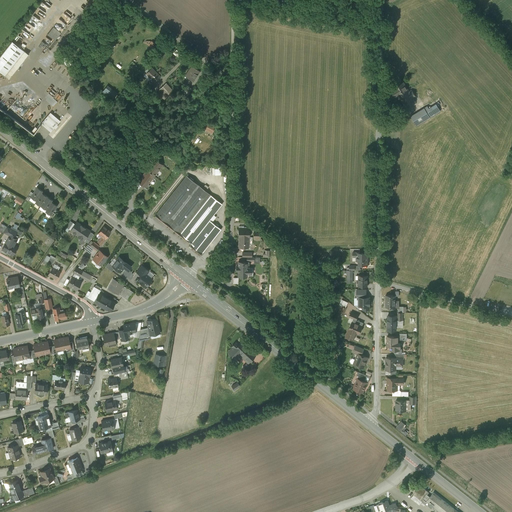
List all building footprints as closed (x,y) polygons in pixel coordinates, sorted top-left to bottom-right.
[(76,14),(67,7),(40,43),(48,49),(76,14)] [(12,42),(0,56),(0,72),(4,76),(5,75),(5,76),(20,56),(24,59),(28,54),(12,42)] [(178,49),(174,53),(180,58),(183,54),(178,49)] [(192,66),(185,76),(192,81),(197,74),(196,74),(198,70),(192,66)] [(156,73),(151,69),(149,71),(147,73),(146,73),(151,78),(151,79),(154,82),(160,76),(156,73)] [(409,92),(403,82),(394,88),(391,90),(396,97),(398,95),(406,108),(415,102),(413,98),(409,92)] [(171,89),(166,83),(159,89),(166,97),(171,89)] [(130,107),(126,104),(123,106),(124,107),(119,112),(123,115),(130,107)] [(427,106),(411,116),(416,125),(433,115),(427,106)] [(50,112),(41,123),(51,132),(54,128),(55,129),(58,126),(57,125),(60,121),(50,112)] [(216,126),(206,121),(202,128),(212,133),(216,126)] [(155,159),(138,181),(145,186),(162,165),(155,159)] [(186,176),(155,215),(190,243),(189,245),(201,254),(221,229),(212,222),(209,220),(213,215),(222,204),(186,176)] [(33,193),(31,197),(36,200),(41,192),(42,191),(37,187),(33,193)] [(36,200),(35,202),(41,206),(47,196),(41,192),(36,200)] [(47,196),(41,206),(46,209),(51,202),(53,200),(47,196)] [(46,209),(45,211),(50,215),(51,215),(53,212),(57,205),(51,202),(46,209)] [(76,222),(71,230),(76,233),(81,225),(76,222)] [(90,231),(81,225),(76,233),(75,234),(78,236),(79,239),(82,238),(84,240),(85,238),(90,231)] [(20,231),(13,227),(12,226),(10,229),(17,232),(15,235),(17,236),(20,231)] [(111,232),(103,226),(98,233),(102,236),(97,242),(101,244),(111,232)] [(10,229),(7,227),(4,232),(10,236),(14,238),(14,237),(15,235),(17,232),(10,229)] [(248,228),(238,228),(238,237),(239,237),(238,247),(248,247),(248,237),(248,236),(249,236),(250,236),(250,234),(249,233),(248,233),(248,228)] [(10,236),(9,238),(9,237),(2,249),(13,255),(17,247),(14,245),(17,239),(14,237),(14,238),(10,236)] [(99,246),(93,242),(90,246),(93,248),(96,250),(99,246)] [(88,244),(84,249),(89,253),(93,248),(90,246),(88,244)] [(100,251),(98,253),(98,254),(97,256),(96,255),(93,259),(101,265),(101,264),(102,264),(105,261),(105,260),(107,257),(100,251)] [(368,253),(359,253),(359,252),(353,252),(353,256),(353,255),(357,255),(357,257),(359,257),(359,264),(368,265),(368,264),(367,264),(367,257),(368,257),(368,253)] [(113,266),(112,266),(114,267),(120,272),(124,267),(125,264),(126,265),(127,263),(127,262),(126,263),(123,260),(119,257),(117,261),(113,266)] [(98,268),(101,265),(93,259),(92,261),(92,262),(95,264),(95,266),(98,268)] [(110,264),(108,262),(105,266),(112,271),(114,267),(112,266),(113,266),(110,264)] [(247,262),(238,262),(238,266),(236,266),(236,267),(236,271),(238,271),(238,277),(246,277),(247,274),(251,274),(251,268),(248,268),(248,264),(246,264),(246,262),(247,262)] [(149,270),(142,265),(137,272),(141,275),(143,273),(145,274),(148,271),(149,270)] [(60,271),(52,267),(48,274),(56,279),(60,271)] [(82,271),(76,267),(73,272),(80,276),(82,271)] [(145,274),(143,273),(141,275),(138,280),(140,282),(143,285),(143,284),(146,287),(149,284),(149,283),(151,281),(151,280),(152,279),(151,278),(145,274)] [(367,275),(356,275),(356,279),(359,279),(358,286),(367,286),(367,280),(367,279),(367,275)] [(77,279),(72,277),(72,276),(67,285),(73,288),(72,288),(77,290),(82,281),(77,279)] [(18,277),(7,279),(7,281),(7,282),(7,283),(8,283),(8,286),(12,285),(12,286),(14,286),(19,285),(18,277)] [(115,280),(113,279),(108,289),(118,294),(123,285),(121,283),(117,291),(111,288),(115,280)] [(116,280),(113,279),(115,280),(111,288),(117,291),(121,283),(123,285),(123,284),(116,280)] [(330,283),(332,288),(339,284),(336,280),(330,283)] [(95,287),(94,286),(87,298),(93,302),(98,293),(99,293),(100,290),(99,289),(100,287),(96,285),(95,287)] [(133,292),(124,286),(119,294),(128,300),(132,294),(133,292)] [(99,293),(98,293),(93,302),(110,311),(113,307),(115,302),(99,293)] [(395,295),(391,295),(386,295),(386,302),(386,307),(395,307),(398,308),(398,306),(398,301),(395,301),(395,295)] [(363,306),(363,309),(369,309),(369,304),(370,304),(370,300),(369,300),(369,297),(366,297),(357,297),(357,299),(359,299),(359,306),(363,306)] [(41,307),(35,308),(31,309),(32,315),(36,314),(37,318),(37,319),(43,317),(41,307)] [(60,313),(59,307),(53,309),(55,320),(61,319),(61,318),(66,317),(65,312),(60,313)] [(18,312),(20,323),(26,321),(24,310),(18,312)] [(358,315),(351,312),(349,317),(350,317),(353,319),(353,318),(356,320),(356,319),(358,315)] [(3,315),(1,316),(3,326),(9,325),(7,314),(3,315)] [(396,315),(388,315),(387,315),(388,315),(387,330),(396,331),(396,315)] [(356,320),(353,318),(353,319),(350,317),(348,322),(351,323),(349,329),(349,330),(346,336),(346,337),(347,336),(353,339),(352,339),(353,339),(354,336),(355,335),(356,334),(356,333),(359,334),(363,323),(356,319),(356,320)] [(156,318),(147,320),(148,327),(150,335),(159,332),(156,318)] [(134,323),(128,324),(123,325),(124,329),(125,334),(127,333),(134,332),(135,331),(134,323)] [(148,327),(140,329),(140,330),(139,335),(139,336),(139,337),(143,336),(150,335),(148,327)] [(124,329),(118,330),(118,331),(120,340),(128,338),(127,333),(125,334),(124,329)] [(114,332),(102,335),(104,344),(108,343),(115,341),(115,342),(115,339),(114,332)] [(87,336),(75,339),(77,348),(89,346),(87,336)] [(396,336),(387,336),(387,346),(390,347),(395,347),(396,339),(396,336)] [(68,337),(63,338),(63,337),(61,338),(63,349),(70,348),(70,347),(69,342),(68,337)] [(59,339),(54,340),(55,345),(56,351),(57,351),(63,349),(61,338),(59,338),(59,339)] [(398,339),(396,339),(395,347),(390,347),(391,348),(394,348),(394,350),(399,350),(399,349),(400,349),(400,342),(398,342),(398,339)] [(48,341),(43,342),(40,342),(43,353),(50,352),(49,347),(48,341)] [(40,342),(38,343),(33,344),(35,350),(36,355),(43,353),(40,342)] [(235,342),(232,346),(233,347),(228,352),(235,358),(237,356),(237,354),(239,353),(241,355),(247,348),(241,342),(238,345),(235,342)] [(364,349),(356,345),(353,352),(358,354),(358,353),(361,355),(364,349)] [(27,346),(22,347),(22,346),(20,347),(22,358),(29,357),(29,356),(28,351),(27,346)] [(20,347),(18,347),(18,348),(13,349),(14,354),(15,360),(15,359),(22,358),(20,347)] [(255,355),(247,348),(241,355),(240,356),(248,363),(255,355)] [(361,355),(358,353),(358,354),(355,361),(356,362),(355,364),(355,365),(356,366),(357,367),(359,366),(363,368),(367,357),(361,355)] [(163,355),(155,354),(154,364),(162,365),(163,355)] [(121,357),(111,359),(111,360),(112,366),(112,367),(113,367),(123,365),(121,357)] [(395,358),(386,358),(386,370),(395,370),(395,364),(402,364),(402,363),(402,362),(402,361),(402,360),(402,359),(395,358)] [(123,365),(113,367),(114,373),(114,374),(124,371),(123,365)] [(91,368),(80,366),(80,370),(79,375),(79,380),(78,382),(79,382),(79,380),(88,381),(88,377),(89,377),(91,368)] [(366,374),(358,371),(357,375),(358,375),(357,378),(358,379),(358,378),(363,380),(366,374)] [(16,386),(26,387),(27,375),(24,375),(24,382),(17,381),(16,386)] [(114,378),(107,379),(108,383),(109,388),(112,387),(117,386),(118,386),(117,381),(116,378),(116,377),(114,378)] [(363,380),(358,378),(358,379),(356,382),(357,383),(356,384),(354,385),(354,387),(354,388),(356,389),(357,391),(357,392),(358,392),(360,391),(362,392),(364,389),(365,388),(366,387),(365,385),(367,382),(363,380)] [(397,378),(388,378),(387,381),(388,381),(388,384),(387,384),(387,390),(392,390),(397,390),(397,389),(397,384),(403,384),(403,378),(397,378)] [(65,380),(55,379),(54,388),(59,388),(59,389),(64,389),(65,380)] [(47,385),(35,383),(34,393),(46,394),(47,385)] [(16,386),(15,393),(15,398),(26,399),(27,390),(26,390),(26,387),(16,386)] [(121,396),(113,398),(113,400),(115,400),(116,403),(121,402),(121,398),(127,397),(127,395),(121,396)] [(113,400),(104,402),(106,411),(113,410),(113,408),(116,408),(116,409),(117,409),(116,403),(115,400),(113,400)] [(406,400),(396,400),(396,411),(406,411),(406,400)] [(77,409),(68,411),(68,412),(64,413),(66,418),(70,417),(71,421),(76,420),(80,419),(79,418),(79,419),(77,410),(77,409)] [(40,416),(38,417),(41,428),(45,427),(51,426),(50,423),(48,414),(40,416)] [(112,419),(101,421),(103,430),(114,428),(113,424),(112,419)] [(21,421),(12,423),(14,433),(23,430),(21,421)] [(405,425),(400,421),(395,427),(405,435),(407,433),(402,428),(405,425)] [(55,429),(53,423),(50,423),(51,426),(45,427),(46,431),(48,431),(52,430),(55,429)] [(70,429),(69,429),(72,439),(81,437),(78,426),(70,429)] [(22,438),(15,439),(17,445),(17,446),(24,444),(22,438)] [(50,438),(41,440),(44,450),(53,448),(52,444),(51,444),(50,438)] [(110,441),(99,443),(101,452),(112,450),(110,441)] [(17,445),(8,447),(11,459),(20,456),(17,446),(17,445)] [(76,458),(73,459),(68,461),(69,463),(71,467),(73,472),(81,469),(82,469),(80,464),(79,464),(77,458),(77,457),(76,458)] [(49,468),(40,472),(42,476),(41,477),(40,478),(41,481),(43,482),(44,481),(44,482),(53,478),(53,477),(49,468)] [(13,490),(11,490),(14,499),(19,497),(23,496),(21,491),(17,480),(10,483),(13,490)] [(420,486),(414,494),(422,500),(423,499),(422,499),(426,494),(426,495),(428,492),(420,486)] [(457,511),(433,492),(429,497),(426,495),(426,494),(422,499),(423,499),(429,504),(428,505),(431,508),(432,506),(439,511),(457,511)] [(388,501),(382,503),(382,502),(379,503),(381,510),(381,511),(391,511),(398,510),(395,503),(389,505),(388,501)]
